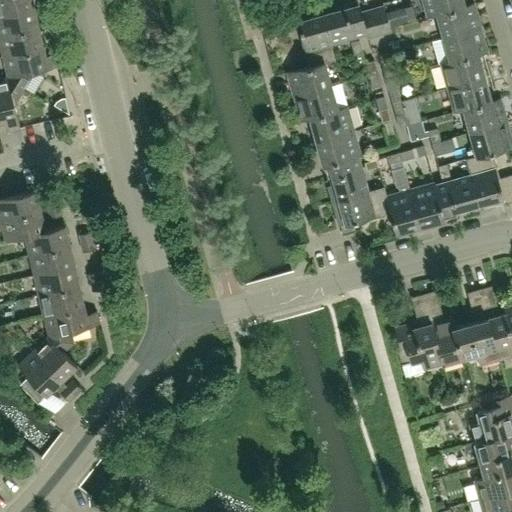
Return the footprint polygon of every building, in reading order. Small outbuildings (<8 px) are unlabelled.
[(0,0),(0,14),(34,6),(32,0),(0,0)] [(464,6),(462,0),(423,0),(428,17),(437,14),(464,6)] [(480,27),(473,3),(464,6),(437,14),(444,37),(480,27)] [(354,36),(367,33),(361,13),(359,4),(322,15),(330,43),(331,43),(354,36)] [(412,5),(386,12),(388,19),(390,26),(416,19),(412,5)] [(0,35),(38,26),(34,6),(0,14),(0,35)] [(386,12),(384,6),(373,9),(380,34),(391,31),(390,26),(388,19),(386,12)] [(380,34),(373,9),(361,13),(367,33),(368,37),(369,37),(380,34)] [(48,15),(50,24),(58,22),(62,21),(60,12),(48,15)] [(330,43),(322,15),(298,21),(296,16),(288,19),(291,31),(300,28),(310,65),(310,66),(324,62),(324,63),(335,60),(331,43),(330,43)] [(58,22),(50,24),(52,32),(65,30),(62,21),(58,22)] [(43,47),(38,26),(0,35),(0,42),(3,56),(43,47)] [(480,27),(444,37),(432,41),(439,64),(441,63),(450,60),(451,61),(477,54),(487,52),(480,27)] [(363,52),(359,40),(351,42),(354,54),(363,52)] [(59,65),(56,53),(45,55),(43,47),(3,56),(8,77),(24,87),(34,71),(59,65)] [(391,66),(388,53),(379,56),(382,68),(391,66)] [(484,77),(477,54),(451,61),(450,60),(441,63),(448,87),(484,77)] [(366,63),(369,75),(378,73),(374,60),(366,63)] [(330,85),(324,63),(324,62),(310,66),(310,65),(288,72),(294,96),(330,86),(330,85)] [(381,85),(378,73),(369,75),(373,88),(381,85)] [(14,103),(24,87),(8,77),(0,79),(0,121),(5,120),(8,131),(20,128),(14,103)] [(491,101),(490,100),(484,77),(448,87),(455,112),(464,109),(464,108),(491,101)] [(340,83),(330,85),(330,86),(294,96),(301,120),(310,118),(310,117),(337,110),(337,109),(346,106),(340,83)] [(389,90),(392,103),(401,101),(397,88),(389,90)] [(384,96),(376,98),(379,110),(387,107),(384,96)] [(56,102),(54,105),(69,113),(66,97),(60,99),(56,102)] [(506,122),(500,98),(490,100),(491,101),(464,108),(464,109),(470,132),(506,122)] [(404,113),(401,101),(392,103),(396,116),(404,113)] [(353,131),(346,106),(337,109),(337,110),(310,117),(310,118),(317,141),(353,131)] [(379,110),(382,122),(391,120),(387,107),(379,110)] [(394,132),(391,120),(382,122),(386,135),(394,132)] [(511,146),(511,141),(506,122),(470,132),(477,155),(477,156),(491,152),(491,153),(511,146)] [(428,130),(432,143),(440,141),(437,128),(428,130)] [(360,155),(353,131),(317,141),(324,165),(329,163),(357,156),(360,155)] [(444,153),(440,141),(432,143),(435,155),(444,153)] [(412,149),(400,152),(402,161),(415,157),(412,149)] [(389,164),(402,161),(400,152),(387,156),(389,164)] [(511,201),(511,174),(498,179),(491,153),(491,152),(477,156),(477,155),(465,158),(470,175),(471,175),(479,203),(502,197),(504,204),(511,201)] [(361,167),(357,156),(329,163),(332,175),(339,199),(367,191),(361,167)] [(379,167),(377,159),(364,162),(367,171),(379,167)] [(450,176),(447,164),(438,166),(442,178),(450,176)] [(420,225),(410,190),(403,166),(391,169),(396,186),(399,187),(400,192),(387,196),(386,196),(391,211),(390,211),(396,232),(420,225)] [(479,203),(471,175),(470,175),(435,185),(443,213),(455,210),(479,203)] [(435,185),(434,183),(410,190),(420,225),(444,219),(443,213),(435,185)] [(391,211),(386,196),(387,196),(384,186),(367,191),(339,199),(331,201),(338,226),(341,225),(343,234),(355,230),(353,222),(390,211),(391,211)] [(41,211),(36,190),(0,198),(0,217),(1,220),(41,211)] [(46,200),(48,209),(60,206),(58,197),(46,200)] [(62,214),(60,206),(48,209),(50,217),(62,214)] [(45,229),(41,211),(1,220),(6,241),(25,236),(25,235),(46,230),(45,229)] [(70,246),(65,225),(45,229),(46,230),(25,235),(25,236),(30,255),(70,246)] [(80,234),(82,243),(94,240),(92,231),(80,234)] [(96,249),(94,240),(82,243),(84,252),(96,249)] [(74,265),(70,246),(30,255),(34,275),(74,265)] [(79,285),(74,265),(34,275),(39,295),(79,285)] [(89,273),(91,282),(103,279),(101,271),(89,273)] [(105,288),(103,279),(91,282),(93,291),(105,288)] [(84,305),(79,285),(39,295),(44,315),(84,305)] [(511,304),(504,307),(505,312),(499,314),(491,285),(479,288),(498,358),(511,353),(511,304)] [(498,358),(479,288),(467,292),(475,321),(469,322),(473,338),(457,342),(461,357),(477,353),(480,363),(498,358)] [(457,342),(473,338),(469,322),(453,327),(450,317),(443,319),(435,290),(423,293),(443,362),(461,357),(457,342)] [(443,362),(423,293),(411,297),(419,325),(413,327),(412,322),(395,327),(401,348),(406,346),(410,361),(421,358),(424,368),(443,362)] [(73,343),(70,331),(99,324),(96,311),(86,314),(84,305),(44,315),(49,336),(48,336),(63,352),(63,351),(73,343)] [(77,366),(63,351),(63,352),(48,336),(33,350),(61,380),(77,366)] [(61,380),(33,350),(17,365),(27,375),(19,383),(38,403),(55,387),(60,392),(67,386),(61,380)] [(73,380),(67,386),(75,395),(82,389),(73,380)] [(69,401),(75,395),(67,386),(60,392),(69,401)] [(464,391),(452,395),(454,404),(466,400),(464,391)] [(511,418),(511,419),(510,413),(511,412),(511,400),(510,394),(490,400),(491,406),(476,410),(479,420),(469,423),(475,442),(511,431),(511,418)] [(441,407),(454,404),(452,395),(439,398),(441,407)] [(459,431),(463,449),(472,447),(467,429),(459,431)] [(511,469),(511,457),(511,453),(511,452),(511,431),(475,442),(480,461),(495,456),(500,473),(511,469)] [(479,498),(511,489),(511,469),(500,473),(495,456),(480,461),(484,477),(474,479),(479,498)] [(511,511),(511,489),(479,498),(483,511),(511,511)]
